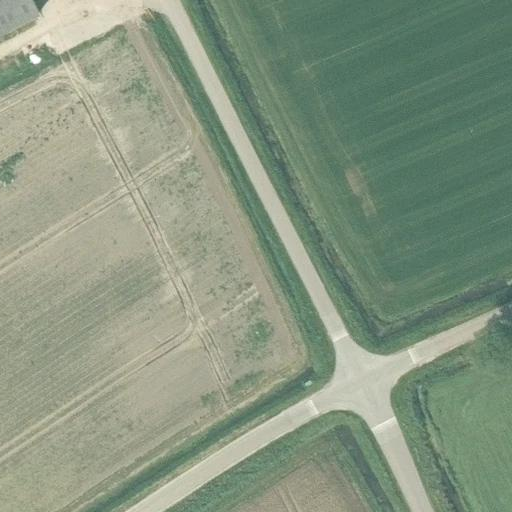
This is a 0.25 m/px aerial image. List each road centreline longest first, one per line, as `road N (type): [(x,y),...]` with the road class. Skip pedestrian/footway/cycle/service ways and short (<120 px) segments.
road 1 (unclassified): [(362,383),(168,0)]
road 2 (tertiary): [(150,511),(362,383)]
road 3 (tertiary): [(362,383),(511,315)]
road 4 (unclassified): [(424,511),(362,383)]
